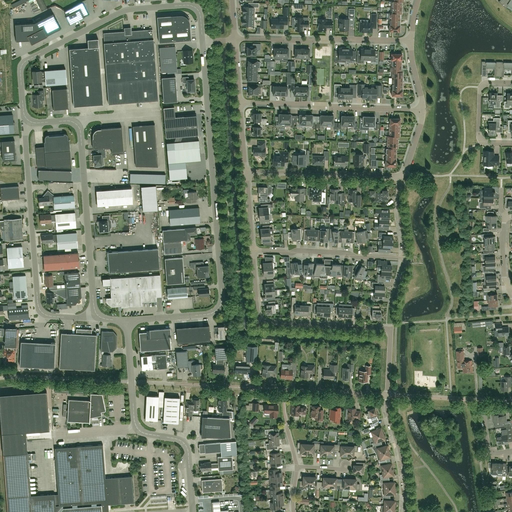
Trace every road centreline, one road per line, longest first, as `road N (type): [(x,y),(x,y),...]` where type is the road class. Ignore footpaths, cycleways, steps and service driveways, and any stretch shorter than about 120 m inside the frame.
road 1 (unclassified): [(28,120),(22,63),(123,12),(194,7),(202,42)]
road 2 (residential): [(387,395),(388,330),(258,319),(252,249)]
road 3 (unclassified): [(97,315),(54,316),(39,308),(28,120)]
road 4 (unclassified): [(127,320),(208,314),(219,306),(213,186)]
road 5 (residential): [(387,395),(173,383)]
road 6 (unclassified): [(97,315),(76,124)]
road 7 (residential): [(422,111),(239,102)]
road 8 (residential): [(410,40),(235,40)]
road 9 (unclassified): [(192,511),(187,449),(137,429),(131,382)]
road 10 (residential): [(399,176),(245,171)]
road 11 (residential): [(404,258),(252,249)]
road 12 (unclassified): [(202,42),(213,186)]
road 13 (unclassified): [(131,382),(0,378)]
